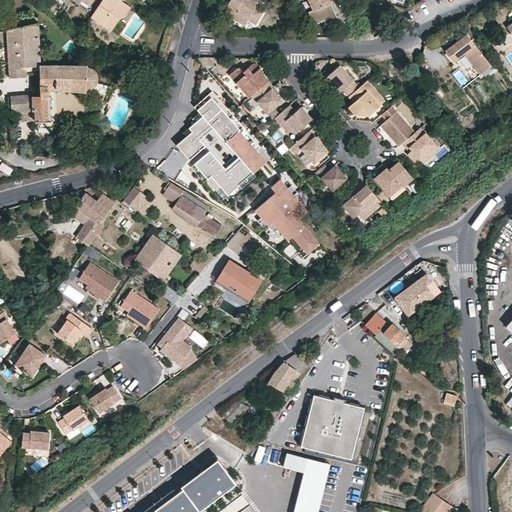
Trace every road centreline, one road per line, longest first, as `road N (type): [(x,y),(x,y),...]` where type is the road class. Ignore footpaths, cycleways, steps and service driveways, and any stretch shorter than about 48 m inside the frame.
road 1 (residential): [(64,511),(437,237),(475,230)]
road 2 (residential): [(482,511),(468,270),(475,230)]
road 3 (residential): [(0,197),(85,176),(151,143),(189,42)]
road 4 (residential): [(293,46),(387,46),(488,0)]
road 5 (residential): [(134,365),(108,357),(26,403),(0,392)]
